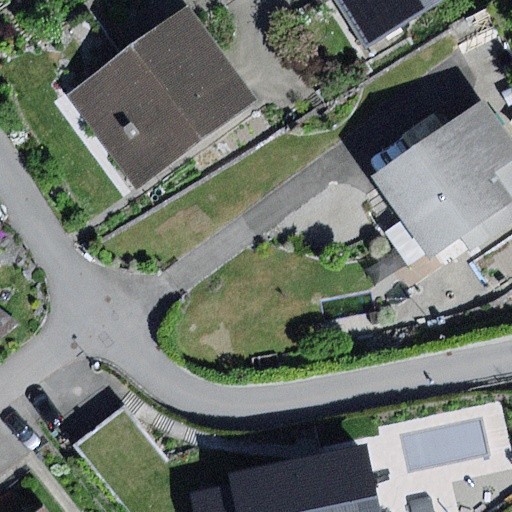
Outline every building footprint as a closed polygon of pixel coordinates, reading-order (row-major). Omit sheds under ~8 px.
[(336,0),(367,52),(453,0),(336,0)] [(116,52),(84,6),(22,50),(55,95),(116,52)] [(188,7),(67,97),(137,189),(257,100),(188,7)] [(511,141),(485,102),(375,177),(432,260),(462,239),(471,253),(511,225),(511,141)] [(0,339),(19,325),(0,310),(0,339)] [(126,408),(73,448),(124,511),(197,511),(193,492),(126,408)] [(383,511),(368,443),(230,474),(232,484),(193,492),(197,511),(383,511)]
